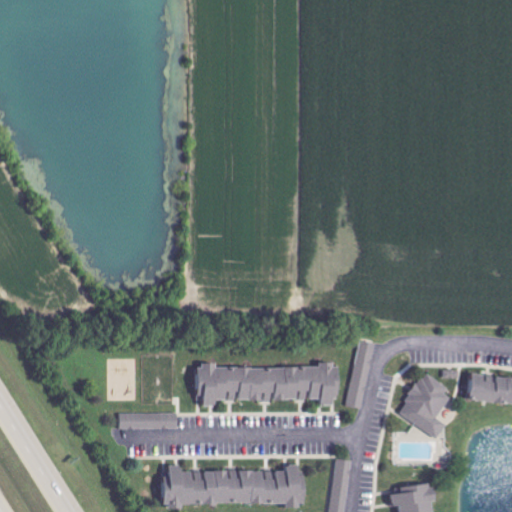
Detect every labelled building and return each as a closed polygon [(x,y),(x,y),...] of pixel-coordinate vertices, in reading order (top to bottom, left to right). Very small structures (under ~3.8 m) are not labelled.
[(377,343),(361,340),(348,406),(364,409),(377,343)] [(202,363),(201,399),(207,400),(207,405),(219,406),(220,400),(238,400),(238,399),(311,401),(311,399),(323,399),(323,404),(340,405),(342,364),(323,363),(322,369),(220,366),(220,363),(202,363)] [(461,371),(446,370),(446,378),(461,379),(461,371)] [(451,387),(427,372),(400,413),(440,438),(448,424),(439,418),(452,398),(446,395),(451,387)] [(511,405),(511,377),(473,374),(471,401),(511,405)] [(122,429),(180,428),(180,412),(122,413),(122,429)] [(332,511),(348,511),(353,460),(337,459),(332,511)] [(184,471),(184,465),(172,466),(172,475),(168,475),(168,508),(186,508),(186,504),(290,504),(290,507),(307,507),(307,465),(290,465),(290,471),(184,471)] [(394,494),(396,507),(402,506),(402,511),(436,511),(434,493),(433,493),(432,483),(403,488),(404,493),(394,494)]
